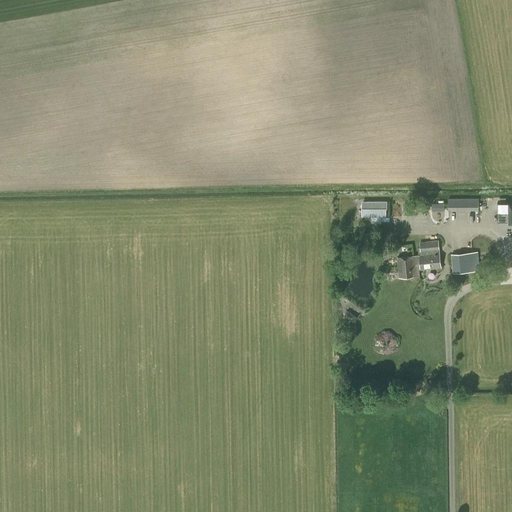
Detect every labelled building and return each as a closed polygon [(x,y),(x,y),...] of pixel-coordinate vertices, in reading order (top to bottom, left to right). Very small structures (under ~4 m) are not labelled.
[(448,210),(478,210),(478,198),(448,198),(448,210)] [(387,201),(366,201),(366,208),(362,208),(362,216),(386,216),(386,209),(387,209),(387,201)] [(508,224),(511,223),(511,201),(508,202),(508,212),(497,212),(497,221),(508,221),(508,224)] [(419,255),(421,270),(442,267),(439,241),(418,244),(420,255),(419,255)] [(453,252),(454,271),(480,270),(480,251),(453,252)] [(419,270),(421,270),(419,255),(398,258),(400,278),(420,276),(419,270)] [(354,322),(357,317),(347,311),(344,316),(354,322)]
